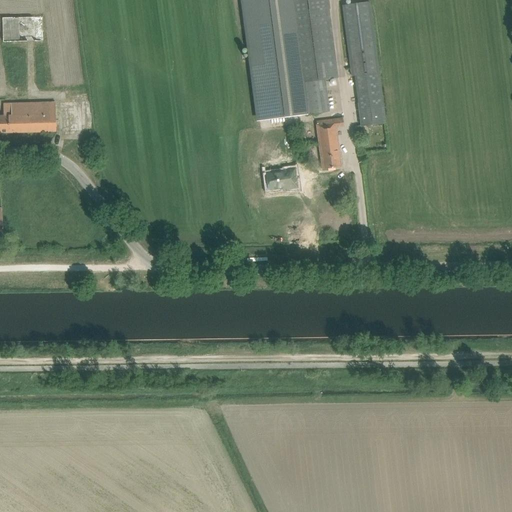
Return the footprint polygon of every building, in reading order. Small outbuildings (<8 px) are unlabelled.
[(282,0),(240,0),(256,122),(295,116),(291,87),(297,86),(289,26),(287,15),(285,15),(284,13),(282,0)] [(327,0),(282,0),(284,13),(285,15),(287,15),(289,26),(297,86),(291,87),(295,116),(329,112),(325,79),(338,78),(328,8),(327,0)] [(369,2),(341,5),(350,76),(353,76),(360,127),(386,124),(369,2)] [(42,16),(2,17),(3,42),(43,41),(42,16)] [(0,116),(0,133),(56,132),(55,103),(3,104),(3,116),(0,116)] [(316,121),(319,143),(322,170),(341,167),(336,127),(344,126),(343,118),(316,121)] [(283,169),(265,171),(266,187),(285,185),(285,187),(296,186),(294,166),(283,168),(283,169)]
